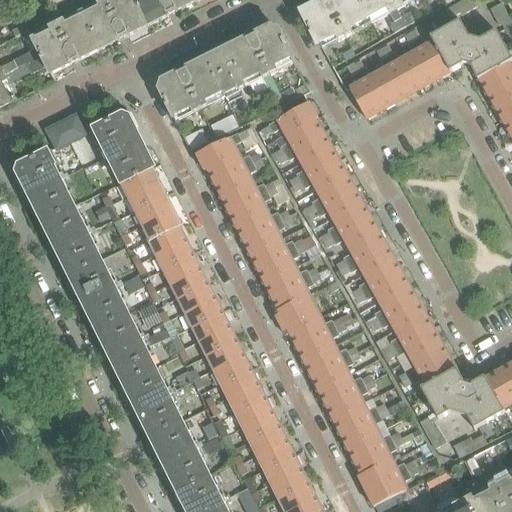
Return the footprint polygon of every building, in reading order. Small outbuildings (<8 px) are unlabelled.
[(36,9),(31,0),(27,0),(20,4),(25,14),(36,9)] [(50,12),(73,1),(72,0),(54,0),(46,4),(50,12)] [(148,29),(133,0),(122,0),(115,4),(112,0),(98,8),(100,11),(83,19),(100,53),(148,29)] [(197,4),(194,0),(133,0),(148,29),(197,4)] [(353,34),(371,24),(357,0),(330,0),(301,15),(318,49),(323,52),(338,43),(353,34)] [(402,7),(414,0),(357,0),(371,24),(386,15),(388,19),(391,18),(393,23),(388,25),(394,36),(406,29),(401,19),(398,14),(404,11),(402,7)] [(462,18),(479,9),(474,0),(467,0),(451,9),(456,18),(460,16),(462,18)] [(50,12),(46,4),(33,11),(37,19),(50,13),(50,12)] [(8,18),(1,5),(0,6),(0,17),(5,20),(8,18)] [(511,34),(511,24),(502,5),(490,12),(500,29),(503,27),(508,37),(511,34)] [(456,18),(451,9),(445,13),(450,21),(456,18)] [(415,24),(410,15),(401,19),(406,29),(415,24)] [(100,53),(83,19),(65,28),(63,24),(48,32),(51,36),(35,43),(48,69),(52,77),(100,53)] [(511,64),(511,61),(501,41),(496,34),(481,43),(469,39),(460,24),(431,40),(432,42),(449,73),(450,75),(463,68),(464,68),(467,69),(470,70),(471,70),(478,83),(480,81),(511,65),(511,64)] [(26,35),(22,28),(13,33),(16,40),(26,35)] [(293,64),(292,62),(293,62),(279,33),(271,30),(227,52),(245,88),(262,80),(278,72),(293,64)] [(449,73),(432,42),(426,45),(423,39),(420,41),(416,33),(412,35),(437,82),(441,79),(440,78),(449,73)] [(437,82),(412,35),(405,39),(409,47),(408,47),(411,54),(405,57),(422,88),(431,83),(432,84),(436,83),(437,82)] [(13,85),(31,76),(32,78),(48,69),(35,43),(33,39),(22,45),(28,57),(0,70),(0,112),(15,105),(6,87),(13,84),(13,85)] [(422,88),(405,57),(398,61),(394,55),(393,56),(388,48),(382,51),(409,98),(413,94),(413,93),(422,88)] [(409,98),(382,51),(377,54),(381,62),(380,63),(383,70),(377,73),(394,104),(403,99),(404,99),(408,99),(409,98)] [(245,88),(227,52),(207,62),(225,98),(227,102),(247,92),(245,88)] [(355,58),(351,52),(342,57),(346,63),(355,58)] [(208,107),(225,98),(207,62),(163,84),(160,92),(175,123),(200,110),(208,107)] [(394,104),(377,73),(370,77),(366,71),(365,72),(360,64),(355,67),(382,114),(385,110),(385,109),(394,104)] [(382,114),(355,67),(354,65),(348,68),(349,70),(348,71),(355,85),(345,91),(347,95),(350,93),(365,120),(375,114),(376,115),(380,114),(382,114)] [(486,97),(511,82),(511,67),(511,65),(480,81),(485,90),(484,91),(485,96),(486,97)] [(511,100),(511,82),(486,97),(489,100),(491,100),(496,110),(511,100)] [(501,124),(511,117),(511,100),(496,110),(501,118),(500,119),(501,124)] [(284,139),(314,123),(318,121),(310,107),(261,133),(265,139),(273,135),(273,136),(280,132),(284,139)] [(140,143),(137,136),(135,133),(136,133),(138,129),(133,120),(132,116),(123,113),(119,115),(110,120),(110,124),(106,126),(91,134),(102,151),(104,157),(99,159),(100,163),(140,143)] [(511,136),(511,117),(501,124),(502,125),(505,128),(506,128),(511,137),(511,136)] [(71,144),(86,136),(77,118),(62,126),(71,144)] [(274,163),(325,136),(324,134),(321,131),(319,131),(314,123),(284,139),(278,143),(282,151),(271,158),(274,163)] [(223,124),(212,129),(218,140),(228,135),(223,124)] [(57,151),(71,144),(62,126),(48,133),(57,151)] [(240,155),(236,148),(242,144),(246,152),(258,145),(251,131),(197,158),(205,173),(208,171),(240,155)] [(88,148),(83,139),(87,137),(86,136),(71,144),(76,155),(88,148)] [(299,167),(330,150),(325,141),(325,140),(325,136),(274,163),(275,165),(278,164),(280,167),(288,163),(289,164),(296,160),(299,167)] [(154,171),(144,150),(140,143),(100,163),(102,167),(108,164),(120,187),(152,171),(154,171)] [(293,190),(340,164),(340,162),(336,159),(335,159),(330,150),(299,167),(303,174),(297,178),(297,179),(289,184),(293,190)] [(61,178),(57,170),(59,168),(52,153),(34,162),(33,162),(29,160),(20,165),(20,169),(18,175),(15,179),(20,188),(24,188),(43,225),(76,208),(65,186),(71,183),(69,179),(67,176),(61,178)] [(213,187),(262,163),(261,162),(266,160),(263,154),(250,160),(249,158),(243,162),(240,155),(208,171),(213,180),(212,181),(213,185),(213,187)] [(254,183),(251,177),(257,173),(256,172),(264,167),(262,163),(213,187),(216,190),(218,190),(222,199),(254,183)] [(315,195),(345,178),(340,169),(341,168),(340,164),(293,190),(296,195),(304,190),(305,192),(311,188),(315,195)] [(127,201),(159,186),(152,171),(120,187),(127,201)] [(305,219),(356,191),(355,190),(352,187),(350,187),(345,178),(315,195),(319,202),(312,206),(313,207),(302,213),(305,219)] [(227,215),(282,188),(279,182),(264,189),(263,187),(258,190),(254,183),(222,199),(227,208),(226,209),(227,214),(227,215)] [(134,216),(166,200),(159,186),(127,201),(134,216)] [(269,213),(265,205),(271,202),(270,201),(273,199),(278,208),(290,202),(282,188),(227,215),(228,215),(231,219),(232,219),(237,228),(269,213)] [(331,223),(361,206),(356,197),(357,196),(356,191),(305,219),(308,224),(319,218),(320,220),(327,216),(331,223)] [(94,200),(90,193),(78,199),(82,206),(94,200)] [(114,209),(109,200),(103,203),(107,212),(114,209)] [(141,231),(174,214),(166,200),(134,216),(141,231)] [(309,207),(306,201),(298,205),(301,211),(309,207)] [(324,245),(372,219),(371,218),(367,215),(366,215),(361,206),(331,223),(334,230),(328,233),(329,235),(318,242),(321,247),(324,245)] [(88,231),(76,209),(76,208),(43,225),(70,279),(103,262),(92,239),(98,236),(100,240),(110,236),(112,235),(108,227),(97,232),(95,227),(88,231)] [(121,223),(114,209),(107,212),(114,227),(121,223)] [(241,243),(290,219),(291,220),(298,216),(296,213),(289,217),(287,213),(279,217),(279,216),(272,219),(269,213),(237,228),(241,237),(241,238),(241,243)] [(148,245),(179,230),(181,229),(174,214),(141,231),(148,244),(147,244),(148,245)] [(283,241),(279,233),(286,230),(285,229),(293,225),(291,220),(290,219),(241,243),(242,244),(245,247),(246,247),(251,256),(283,241)] [(346,251),(377,234),(372,225),(372,224),(372,219),(324,245),(327,251),(335,246),(336,248),(343,244),(346,251)] [(155,259),(186,244),(179,230),(148,245),(155,259)] [(340,274),(387,247),(386,246),(383,243),(382,243),(377,234),(346,251),(350,258),(344,261),(345,263),(337,268),(340,274)] [(133,246),(128,237),(121,241),(126,249),(133,246)] [(305,249),(304,248),(301,242),(293,246),(292,244),(286,247),(283,241),(251,256),(256,266),(255,267),(256,271),(256,272),(305,249)] [(297,269),(294,262),(300,259),(299,257),(307,253),(306,252),(315,247),(313,243),(304,248),(305,249),(256,272),(260,276),(261,276),(265,285),(297,269)] [(162,274),(194,258),(186,244),(155,259),(162,274)] [(363,279),(392,262),(387,253),(388,252),(387,247),(340,274),(337,275),(343,286),(346,284),(343,279),(351,274),(352,276),(359,272),(363,279)] [(142,265),(138,258),(131,261),(135,269),(142,265)] [(169,288),(201,272),(194,258),(162,274),(169,288)] [(115,285),(103,262),(70,279),(97,332),(130,315),(119,294),(127,290),(125,286),(140,278),(136,270),(121,277),(123,282),(115,285)] [(355,302),(403,275),(402,274),(399,271),(397,271),(392,262),(363,279),(366,286),(359,289),(360,291),(349,297),(353,305),(356,303),(355,302)] [(147,274),(142,265),(135,269),(136,270),(140,278),(147,274)] [(270,300),(319,276),(316,271),(308,275),(307,273),(301,276),(297,269),(265,285),(270,294),(269,295),(270,300)] [(177,302),(208,286),(201,272),(169,288),(177,302)] [(377,307),(408,290),(403,281),(404,280),(403,275),(355,302),(356,303),(358,307),(366,302),(367,304),(374,300),(377,307)] [(312,298),(308,291),(315,287),(314,286),(321,282),(319,276),(270,300),(271,301),(274,304),(275,304),(280,313),(312,298)] [(142,287),(139,280),(125,287),(129,294),(142,287)] [(339,291),(336,285),(327,290),(331,296),(339,291)] [(156,294),(153,286),(146,290),(150,298),(156,294)] [(184,316),(215,301),(208,286),(177,302),(184,316)] [(371,329),(418,303),(418,302),(414,299),(413,299),(408,290),(377,307),(381,314),(375,317),(376,319),(368,323),(371,329)] [(161,303),(156,294),(150,298),(154,306),(161,303)] [(323,320),(312,298),(280,313),(275,316),(286,338),(291,336),(323,320)] [(191,331),(222,315),(215,301),(184,316),(191,331)] [(393,335),(424,318),(419,309),(419,308),(418,303),(371,329),(368,331),(371,336),(373,334),(374,335),(382,330),(383,331),(389,328),(393,335)] [(170,323),(163,309),(157,313),(164,327),(170,323)] [(142,339),(131,317),(130,315),(97,332),(124,386),(157,369),(146,347),(150,345),(152,349),(170,340),(166,332),(155,338),(149,340),(148,336),(142,339)] [(199,346),(230,330),(222,315),(191,331),(199,346)] [(384,359),(434,331),(433,330),(430,327),(429,327),(424,318),(393,335),(397,342),(391,345),(392,347),(383,351),(384,352),(381,354),(384,359)] [(295,350),(344,326),(341,321),(333,325),(332,323),(326,326),(323,320),(291,336),(295,345),(295,346),(295,350)] [(177,337),(170,323),(164,327),(170,340),(177,337)] [(166,332),(163,326),(152,332),(155,338),(166,332)] [(337,348),(334,341),(340,338),(339,337),(347,332),(344,326),(295,350),(296,351),(299,355),(301,355),(305,364),(337,348)] [(206,360),(237,344),(230,330),(199,346),(206,360)] [(403,367),(439,346),(434,337),(435,336),(434,331),(384,359),(388,366),(391,364),(390,362),(398,358),(403,367)] [(185,352),(178,337),(171,341),(178,355),(185,352)] [(213,375),(244,359),(237,344),(206,360),(213,375)] [(402,385),(450,359),(449,358),(445,355),(444,355),(439,346),(403,367),(407,375),(399,379),(402,385)] [(310,380),(358,355),(355,350),(347,354),(346,352),(341,355),(337,348),(305,364),(310,373),(309,374),(310,379),(310,380)] [(190,360),(185,352),(178,355),(182,364),(190,360)] [(352,377),(348,370),(354,367),(353,365),(361,361),(358,355),(310,380),(314,383),(315,383),(319,392),(352,377)] [(220,388),(251,373),(244,359),(213,375),(220,388)] [(421,392),(455,373),(450,365),(450,363),(450,359),(402,385),(405,390),(413,386),(414,387),(420,384),(423,389),(420,391),(421,392)] [(202,379),(195,365),(185,371),(193,384),(200,380),(202,379)] [(511,367),(504,372),(503,371),(499,372),(498,372),(511,397),(511,367)] [(169,392),(157,369),(124,386),(151,440),(184,422),(172,400),(180,396),(176,388),(169,392)] [(458,417),(468,386),(465,385),(464,384),(464,385),(457,372),(455,373),(421,392),(438,423),(452,415),(458,417)] [(511,397),(498,372),(494,376),(494,377),(486,382),(503,410),(509,407),(511,413),(511,397)] [(227,402),(258,386),(251,373),(220,388),(227,402)] [(324,407),(372,384),(369,378),(362,382),(361,380),(355,383),(352,377),(319,392),(324,402),(323,403),(324,407)] [(207,395),(200,380),(193,384),(201,398),(207,395)] [(503,410),(486,382),(485,380),(472,387),(472,386),(471,387),(468,386),(458,417),(466,419),(474,433),(506,415),(504,411),(503,412),(502,411),(503,410)] [(369,404),(366,397),(369,396),(368,393),(375,390),(372,384),(324,407),(325,409),(328,412),(329,412),(334,421),(369,404)] [(234,416),(266,401),(258,386),(227,402),(234,416)] [(216,408),(212,399),(206,403),(210,411),(216,408)] [(242,432),(273,416),(266,401),(234,416),(242,432)] [(362,425),(387,412),(384,406),(377,410),(376,409),(373,411),(369,404),(334,421),(339,430),(338,431),(339,436),(362,425)] [(348,450),(387,430),(383,422),(402,412),(399,406),(387,412),(362,425),(339,436),(339,437),(342,440),(344,441),(348,450)] [(220,416),(216,408),(210,411),(214,419),(220,416)] [(249,446),(280,430),(273,416),(242,432),(249,446)] [(423,430),(432,425),(429,420),(421,425),(423,430)] [(196,447),(185,425),(184,422),(151,440),(177,493),(211,476),(200,455),(206,452),(203,447),(220,438),(216,430),(199,439),(202,444),(196,447)] [(229,438),(222,423),(214,427),(216,430),(220,438),(222,442),(229,438)] [(447,446),(438,429),(435,431),(432,425),(423,430),(436,452),(447,446)] [(353,465),(415,434),(412,427),(399,434),(399,435),(391,439),(387,430),(348,450),(353,459),(352,460),(353,465)] [(256,460),(287,444),(280,430),(249,446),(256,460)] [(400,460),(396,451),(405,447),(405,446),(411,443),(410,442),(420,436),(418,432),(416,434),(415,434),(353,465),(354,466),(357,469),(358,469),(363,478),(400,460)] [(236,452),(229,438),(222,442),(229,455),(236,452)] [(488,447),(483,438),(479,440),(484,449),(488,447)] [(460,461),(484,449),(479,440),(472,443),(471,441),(454,450),(460,461)] [(263,474),(294,459),(287,444),(256,460),(263,474)] [(245,466),(241,457),(235,460),(239,469),(244,466),(245,466)] [(270,488),(302,473),(294,459),(263,474),(270,488)] [(482,477),(474,460),(473,459),(464,463),(473,482),(482,477)] [(366,495),(416,470),(413,464),(405,468),(404,466),(403,467),(400,460),(363,478),(359,480),(366,495)] [(251,481),(244,466),(239,469),(237,470),(244,484),(251,481)] [(407,494),(403,485),(411,481),(411,480),(419,476),(416,470),(366,495),(374,509),(375,509),(376,510),(388,504),(401,497),(407,494)] [(430,492),(452,481),(447,472),(426,484),(430,492)] [(277,503),(309,487),(302,473),(270,488),(277,503)] [(223,500),(211,476),(177,493),(186,511),(229,511),(227,508),(233,505),(229,498),(223,500)] [(258,495),(251,481),(244,484),(251,499),(258,495)] [(511,511),(511,484),(510,481),(497,488),(496,486),(489,490),(491,494),(490,495),(498,511),(511,511)] [(281,511),(295,511),(316,502),(309,487),(277,503),(281,511)] [(261,511),(265,510),(258,495),(251,499),(258,511),(261,511)] [(498,511),(490,495),(474,503),(472,499),(457,506),(459,511),(455,511),(498,511)] [(388,504),(376,510),(376,511),(386,511),(405,503),(401,497),(388,504)] [(321,511),(316,502),(295,511),(321,511)]
